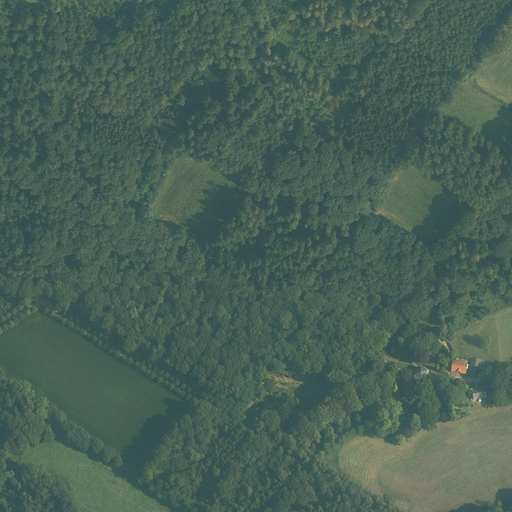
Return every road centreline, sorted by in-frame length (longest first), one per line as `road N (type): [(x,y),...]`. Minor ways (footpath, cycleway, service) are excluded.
road 1 (track): [(0,154),(392,361)]
road 2 (track): [(41,304),(376,511)]
road 3 (track): [(47,179),(55,0)]
road 4 (track): [(47,179),(41,304)]
